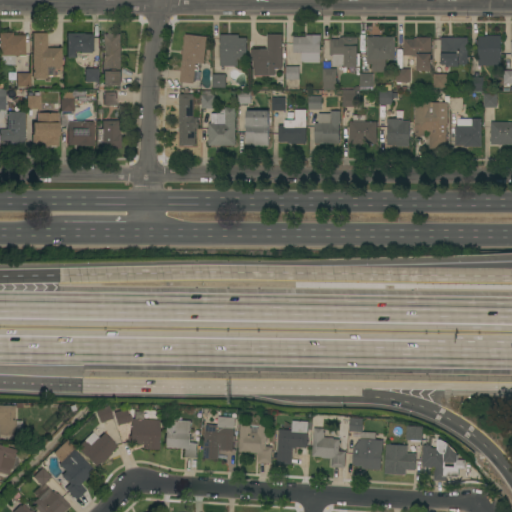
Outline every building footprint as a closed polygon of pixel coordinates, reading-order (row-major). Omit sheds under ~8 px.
[(24,35),(24,37),(24,42),(24,45),(24,48),(23,48),(23,50),(24,50),(24,56),(18,56),(14,56),(14,65),(0,65),(0,33),(12,33),(12,35),(24,35)] [(31,33),(46,33),(46,48),(60,48),(60,55),(61,55),(61,58),(60,58),(60,67),(56,67),(56,68),(53,68),(53,76),(46,76),(46,78),(31,78),(31,33)] [(66,33),(83,33),(83,34),(92,34),(92,52),(90,51),(90,53),(79,53),(79,52),(75,52),(75,58),(66,58),(66,33)] [(102,85),(101,47),(98,47),(98,40),(101,40),(101,34),(121,34),(121,85),(102,85)] [(181,68),(181,62),(182,62),(184,42),(184,36),(185,36),(185,34),(207,37),(204,64),(200,63),(199,72),(195,71),(194,83),(180,82),(181,68)] [(282,44),(283,44),(283,46),(282,46),(282,69),(278,69),(278,70),(275,70),(275,76),(254,76),(254,69),(251,69),(251,49),(267,49),(267,34),(282,34),(282,44)] [(239,35),(239,38),(247,38),(247,57),(241,57),(241,60),(238,60),(238,67),(220,67),(220,43),(220,41),(220,35),(239,35)] [(306,37),(306,35),(321,35),(321,63),(304,63),(304,62),(301,62),(301,53),(293,53),(293,37),(306,37)] [(501,35),(500,66),(480,66),(480,58),(478,58),(478,45),(477,45),(477,42),(479,43),(479,37),(487,37),(487,35),(501,35)] [(330,39),(340,39),(340,38),(343,38),(343,37),(357,37),(357,54),(360,54),(360,66),(356,66),(347,66),(347,67),(333,67),(333,57),(332,57),(332,56),(330,56),(330,39)] [(395,37),(395,60),(386,60),(386,73),(372,73),(372,64),(367,64),(367,44),(366,44),(366,39),(367,39),(367,37),(395,37)] [(404,40),(414,40),(414,39),(417,39),(417,37),(431,38),(431,71),(417,71),(417,64),(414,64),(414,57),(416,57),(416,56),(404,56),(404,40)] [(468,65),(459,64),(459,67),(446,67),(446,64),(441,64),(441,38),(468,38),(468,65)] [(299,80),(286,80),(286,67),(299,67),(299,80)] [(84,69),(97,68),(97,82),(84,82),(84,69)] [(323,69),(336,69),(336,90),(324,90),(324,82),(323,82),(323,69)] [(410,83),(396,83),(396,69),(410,69),(410,83)] [(511,84),(509,84),(509,92),(503,92),(504,71),(511,71),(511,84)] [(29,87),(15,86),(16,73),(29,73),(29,87)] [(360,87),(360,74),(361,74),(361,73),(370,73),(370,74),(373,74),(373,87),(360,87)] [(226,88),(213,88),(212,75),(225,74),(226,88)] [(447,88),(433,88),(434,74),(447,74),(447,88)] [(483,91),(470,91),(470,77),(483,77),(483,91)] [(342,107),(342,94),(343,94),(343,90),(355,90),(355,94),(356,94),(356,107),(342,107)] [(215,109),(201,109),(202,95),(206,95),(206,91),(214,91),(214,95),(215,95),(215,109)] [(251,91),(251,104),(238,104),(238,91),(251,91)] [(379,105),(380,91),(392,92),(392,93),(397,93),(397,98),(392,98),(392,105),(379,105)] [(39,109),(26,109),(26,95),(27,95),(27,92),(37,92),(37,95),(39,96),(39,109)] [(73,111),(70,111),(70,113),(60,113),(60,112),(59,112),(59,98),(60,98),(60,92),(73,92),(73,111)] [(117,92),(117,105),(103,105),(103,92),(117,92)] [(179,114),(178,114),(178,110),(179,110),(179,94),(193,94),(193,117),(199,117),(198,128),(196,128),(196,145),(192,145),(192,146),(183,146),(180,146),(180,133),(179,133),(179,114)] [(497,108),(494,108),(494,109),(485,109),(485,108),(484,108),(484,94),(497,94),(497,108)] [(321,96),(321,110),(309,110),(309,96),(321,96)] [(463,111),(450,111),(450,97),(458,97),(458,96),(462,96),(462,97),(463,97),(463,111)] [(286,97),(285,111),(283,111),(283,112),(273,112),(273,111),(272,111),(272,97),(286,97)] [(448,125),(446,125),(446,144),(429,144),(429,132),(425,132),(425,136),(415,136),(415,102),(448,102),(448,125)] [(235,146),(209,146),(209,143),(208,143),(208,140),(208,135),(207,135),(207,129),(208,129),(208,124),(225,124),(225,108),(235,108),(235,146)] [(306,144),(291,144),(291,143),(288,143),(288,142),(278,142),(279,126),(284,126),(284,120),(295,121),(295,110),(306,110),(306,144)] [(24,146),(16,146),(16,143),(8,143),(8,141),(0,141),(0,130),(6,130),(6,111),(24,111),(24,146)] [(269,111),(269,146),(255,146),(255,145),(246,145),(246,139),(245,139),(245,136),(246,136),(246,124),(245,124),(245,122),(246,122),(246,111),(269,111)] [(315,123),(318,123),(318,114),(331,114),(331,111),(341,111),(341,124),(339,124),(339,144),(323,144),(323,143),(315,143),(315,123)] [(410,147),(398,147),(398,146),(388,146),(388,123),(387,123),(387,119),(389,119),(389,120),(396,120),(396,111),(402,111),(403,111),(403,120),(401,120),(401,121),(410,121),(410,147)] [(57,124),(56,124),(56,135),(57,135),(57,146),(55,146),(55,147),(49,147),(49,146),(43,146),(43,144),(31,144),(31,123),(36,123),(36,113),(57,113),(57,124)] [(481,147),(464,147),(464,146),(455,146),(455,126),(457,126),(457,119),(472,119),(472,120),(481,120),(481,147)] [(117,120),(117,130),(119,130),(119,133),(119,148),(108,148),(108,149),(103,149),(103,148),(101,148),(101,141),(96,141),(96,129),(101,129),(101,120),(117,120)] [(92,146),(75,146),(75,145),(66,145),(67,121),(92,121),(92,146)] [(377,144),(361,144),(361,145),(355,145),(355,144),(349,144),(350,142),(348,142),(348,137),(349,137),(349,122),(377,122),(377,144)] [(511,122),(511,145),(491,145),(491,142),(490,142),(490,139),(491,139),(491,122),(511,122)] [(14,421),(21,421),(21,434),(14,434),(14,435),(4,435),(0,435),(0,405),(2,405),(1,406),(14,406),(14,421)] [(100,423),(95,411),(107,406),(112,418),(100,423)] [(143,449),(143,445),(129,444),(129,441),(128,441),(128,435),(130,436),(131,422),(129,422),(117,425),(113,412),(126,409),(127,415),(130,415),(131,419),(159,420),(158,441),(158,450),(143,449)] [(205,425),(217,426),(218,417),(235,418),(234,428),(233,436),(235,436),(235,442),(233,442),(233,451),(219,450),(218,460),(203,459),(205,425)] [(349,431),(350,418),(363,419),(362,432),(349,431)] [(196,458),(182,457),(183,449),(164,447),(164,433),(165,420),(191,421),(190,443),(197,443),(196,458)] [(278,430),(290,430),(290,425),(292,425),(292,421),(308,422),(307,433),(308,433),(307,441),(308,441),(308,444),(307,444),(307,448),(296,447),(295,449),(292,449),(292,465),(276,464),(278,430)] [(240,424),(250,424),(250,428),(258,428),(258,425),(267,425),(266,437),(267,437),(267,442),(266,442),(265,447),(272,447),(271,464),(257,463),(258,453),(238,452),(240,424)] [(407,426),(423,427),(422,441),(421,441),(421,442),(411,441),(411,440),(406,440),(407,426)] [(314,428),(324,429),(324,433),(325,433),(324,438),(334,438),(334,439),(340,440),(339,443),(341,443),(341,446),(339,446),(339,451),(346,452),(345,468),(331,467),(332,459),(327,459),(328,458),(312,457),(314,428)] [(116,447),(110,453),(111,454),(96,468),(85,457),(76,448),(92,432),(98,438),(103,433),(116,447)] [(361,432),(376,433),(375,440),(383,441),(382,453),(381,453),(380,470),(361,469),(362,466),(361,465),(360,467),(355,467),(354,465),(352,465),(353,448),(360,440),(361,432)] [(423,445),(426,445),(426,444),(429,444),(429,445),(431,446),(431,447),(432,447),(432,448),(437,449),(438,440),(441,440),(446,443),(446,444),(448,445),(452,448),(457,453),(457,455),(458,455),(458,460),(466,460),(466,469),(459,469),(459,477),(447,477),(447,480),(445,480),(445,481),(435,481),(435,480),(434,480),(434,468),(423,467),(423,466),(422,466),(423,445)] [(93,471),(79,484),(85,491),(75,500),(64,488),(68,484),(65,480),(64,480),(61,477),(62,477),(60,475),(64,471),(57,464),(59,462),(52,454),(65,441),(93,471)] [(386,444),(408,446),(407,453),(416,454),(415,471),(406,470),(406,475),(384,474),(386,444)] [(0,445),(16,450),(10,470),(9,470),(7,475),(0,472),(0,445)] [(50,477),(41,487),(32,477),(36,473),(35,471),(39,467),(40,469),(41,468),(50,477)] [(51,492),(52,491),(55,494),(56,493),(69,506),(63,511),(37,511),(30,504),(47,488),(51,492)] [(11,511),(29,511),(21,503),(11,511)]
